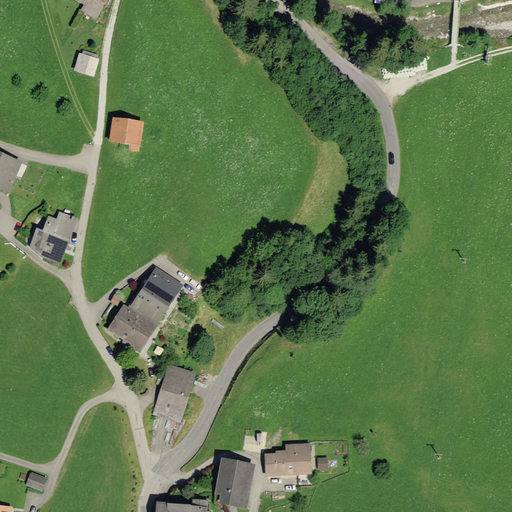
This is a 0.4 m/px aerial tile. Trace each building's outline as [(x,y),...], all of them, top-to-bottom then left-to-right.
[(106,0),(79,0),(83,2),(77,12),(94,22),(106,0)] [(97,61),(78,56),(73,72),(92,78),(97,61)] [(142,122),(113,119),(110,143),(140,146),(142,122)] [(22,163),(0,152),(0,167),(16,175),(22,163)] [(0,189),(8,193),(16,175),(0,167),(0,189)] [(77,219),(60,212),(57,219),(49,216),(44,231),(69,240),(77,219)] [(69,240),(37,229),(31,245),(42,249),(40,255),(61,263),(69,240)] [(183,286),(157,268),(143,288),(169,306),(183,286)] [(169,306),(143,288),(131,305),(158,323),(169,306)] [(125,305),(109,329),(140,350),(156,325),(125,305)] [(197,374),(169,366),(154,416),(182,424),(197,374)] [(288,453),(266,455),(268,475),(311,470),(308,444),(287,446),(288,453)] [(254,466),(222,461),(215,503),(247,509),(254,466)] [(47,478),(32,473),(28,484),(42,490),(47,478)] [(207,511),(209,500),(192,498),(191,506),(190,511),(207,511)] [(190,511),(191,506),(158,502),(156,511),(190,511)]
